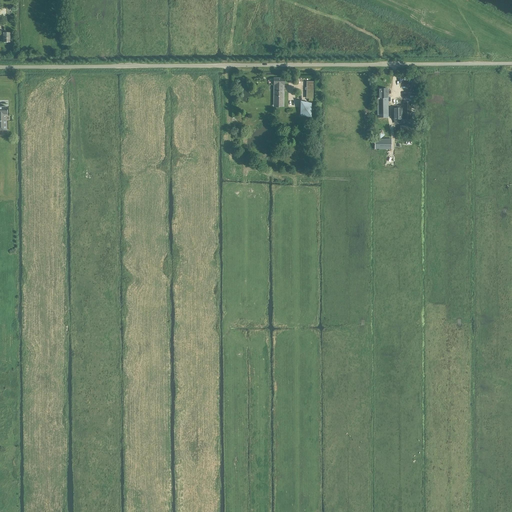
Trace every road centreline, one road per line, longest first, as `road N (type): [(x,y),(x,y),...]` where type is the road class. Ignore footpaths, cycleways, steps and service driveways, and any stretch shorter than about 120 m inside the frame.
road 1 (unclassified): [(0,67),(499,63)]
road 2 (track): [(293,175),(299,511)]
